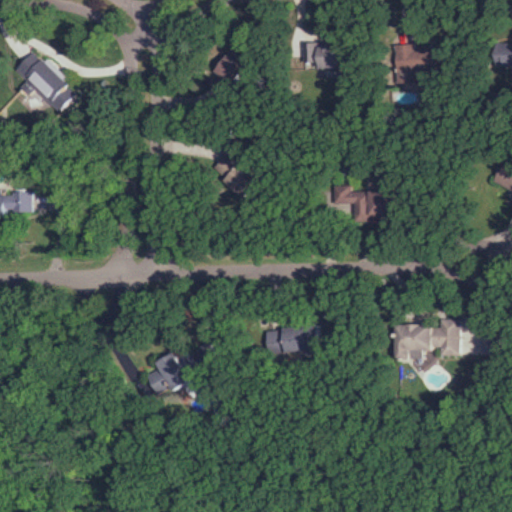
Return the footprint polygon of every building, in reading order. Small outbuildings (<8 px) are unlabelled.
[(226,93),(207,81),(230,42),(250,54),(226,93)] [(498,42),(511,42),(511,62),(497,61),(498,42)] [(309,44),(350,44),(350,68),(309,68),(309,44)] [(398,45),(439,45),(439,66),(422,66),(422,79),(398,79),(398,45)] [(38,52),(79,92),(62,110),(20,71),(38,52)] [(239,144),(274,180),(252,202),(217,165),(239,144)] [(507,160),(511,163),(511,201),(509,200),(511,195),(511,189),(495,180),(507,160)] [(357,220),(358,202),(339,202),(339,190),(386,190),(386,181),(409,181),(409,214),(379,214),(379,220),(357,220)] [(0,195),(34,195),(34,216),(16,216),(16,219),(0,219),(0,195)] [(403,324),(445,324),(445,319),(463,319),(463,355),(444,355),(444,348),(438,348),(438,355),(403,355),(403,324)] [(272,328),(319,325),(320,348),(273,351),(272,328)] [(179,354),(193,380),(176,389),(173,384),(162,390),(152,371),(162,366),(161,363),(179,354)]
